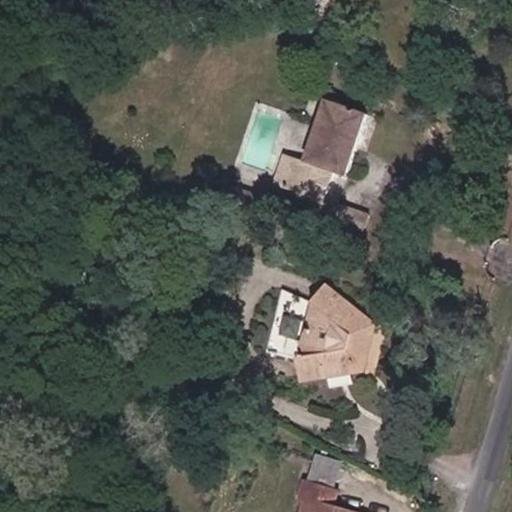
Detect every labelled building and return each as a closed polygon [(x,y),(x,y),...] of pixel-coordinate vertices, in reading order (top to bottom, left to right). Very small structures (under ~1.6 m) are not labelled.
[(302,146),(288,176),(315,187),(316,186),(327,162),(344,169),(372,104),(330,84),(302,146)] [(266,166),(288,176),(302,146),(278,136),(266,166)] [(238,187),(246,170),(225,160),(218,177),(238,187)] [(312,195),(327,201),(330,193),(316,186),(315,187),(312,195)] [(357,207),(330,193),(327,201),(319,219),(347,232),(357,207)] [(299,283),(352,327),(355,319),(310,273),(299,283)] [(292,288),(272,338),(280,362),(339,361),(343,350),(334,346),(341,326),(351,330),(352,327),(299,283),(292,288)] [(341,326),(334,346),(343,350),(351,330),(341,326)] [(350,511),(353,503),(327,494),(332,478),(303,469),(297,486),(311,491),(306,508),(294,503),(290,511),(350,511)]
